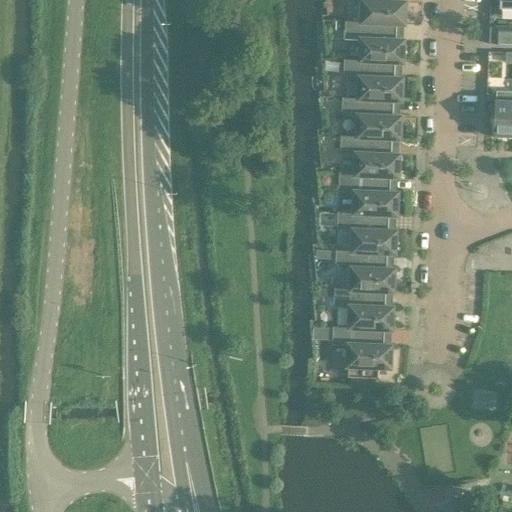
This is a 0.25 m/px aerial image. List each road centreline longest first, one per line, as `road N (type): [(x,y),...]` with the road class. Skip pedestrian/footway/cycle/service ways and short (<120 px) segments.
road 1 (primary): [(128,0),(143,479)]
road 2 (primary): [(178,466),(153,236),(146,0)]
road 3 (unclassified): [(73,0),(42,401)]
road 4 (residential): [(452,233),(442,174),(449,0)]
road 5 (residential): [(433,363),(452,233)]
